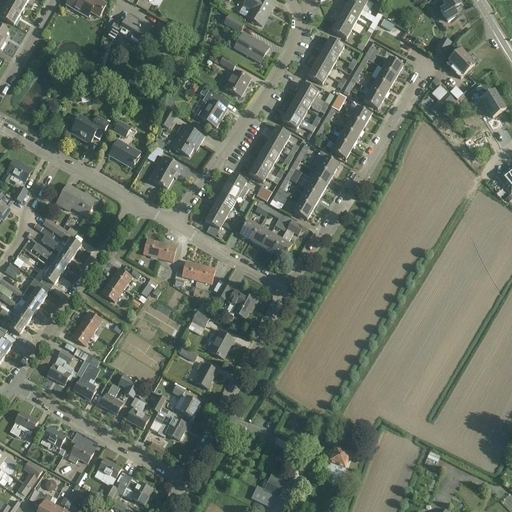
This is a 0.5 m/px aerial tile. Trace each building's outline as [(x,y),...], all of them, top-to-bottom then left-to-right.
[(19,0),(10,0),(6,7),(20,15),(27,4),(19,0)] [(70,0),(66,6),(67,7),(68,4),(81,12),(80,14),(88,18),(91,13),(99,18),(106,6),(96,0),(70,0)] [(246,0),(242,8),(243,8),(239,15),(247,19),(262,28),(275,6),(264,0),(246,0)] [(350,0),(348,4),(368,15),(373,5),(369,3),(364,0),(350,0)] [(446,8),(441,11),(448,23),(457,17),(453,10),(461,6),(457,0),(441,0),(446,8)] [(368,15),(348,4),(343,13),(358,21),(361,16),(365,18),(365,19),(372,24),(370,28),(374,31),(380,22),(375,19),(368,15)] [(6,7),(0,17),(0,18),(14,26),(20,15),(6,7)] [(343,13),(338,23),(352,31),(358,21),(343,13)] [(151,27),(142,22),(141,24),(129,16),(128,18),(124,25),(117,21),(108,37),(117,43),(121,36),(139,47),(151,27)] [(240,34),(244,26),(228,17),(224,24),(240,34)] [(391,32),(394,27),(384,21),(381,26),(391,32)] [(0,50),(5,43),(3,41),(8,32),(0,27),(0,23),(0,24),(0,23),(0,50)] [(347,41),(352,31),(338,23),(332,32),(347,41)] [(369,40),(374,31),(370,28),(364,38),(369,40)] [(260,64),(269,49),(243,34),(234,49),(260,64)] [(362,52),(369,40),(364,38),(360,46),(359,45),(357,49),(362,52)] [(445,55),(453,41),(447,38),(439,52),(445,55)] [(324,50),(339,58),(344,48),(330,40),(324,50)] [(379,53),(375,50),(372,49),(371,48),(364,59),(368,62),(373,64),(379,53)] [(333,67),(339,58),(324,50),(319,59),(333,67)] [(447,66),(450,63),(463,77),(460,80),(461,80),(475,66),(466,56),(467,55),(462,50),(446,66),(447,66)] [(216,54),(211,62),(218,66),(222,58),(216,54)] [(232,72),(236,66),(223,58),(220,64),(232,72)] [(313,69),(328,77),(333,67),(319,59),(313,69)] [(362,73),(368,62),(364,59),(358,70),(362,73)] [(389,59),(383,70),(397,78),(403,67),(389,59)] [(322,86),(328,77),(313,69),(308,78),(322,86)] [(355,85),(362,73),(358,70),(351,82),(355,85)] [(391,89),(397,78),(383,70),(377,81),(391,89)] [(241,98),(250,81),(236,73),(226,90),(241,98)] [(384,101),(391,89),(377,81),(370,92),(370,93),(384,101)] [(348,97),(355,85),(351,82),(343,95),(348,97)] [(299,94),(313,103),(318,93),(304,85),(299,94)] [(378,112),(384,101),(370,93),(370,92),(362,87),(359,92),(368,97),(364,103),(378,112)] [(439,102),(431,111),(437,117),(453,100),(440,87),(432,95),(439,102)] [(209,91),(204,100),(203,102),(210,107),(202,120),(216,129),(227,111),(222,108),(226,101),(209,91)] [(453,96),(453,98),(457,102),(463,96),(459,93),(456,93),(453,96)] [(481,101),(492,119),(506,111),(495,93),(481,101)] [(293,104),(307,112),(313,103),(299,94),(293,104)] [(325,104),(322,108),(326,111),(329,106),(334,98),(334,97),(330,95),(325,104)] [(339,95),(331,108),(338,112),(346,99),(339,95)] [(169,100),(164,108),(169,111),(171,109),(174,103),(169,100)] [(287,114),(302,122),(307,112),(293,104),(287,114)] [(317,105),(315,109),(316,111),(319,113),(323,115),(324,115),(326,111),(322,108),(317,105)] [(331,109),(325,120),(330,122),(337,126),(340,120),(333,116),(336,112),(331,109)] [(351,120),(365,129),(371,117),(357,109),(351,120)] [(159,124),(169,129),(176,117),(167,111),(159,124)] [(287,114),(282,123),(296,131),(299,126),(311,133),(307,140),(309,141),(315,129),(302,122),(287,114)] [(90,145),(94,138),(99,141),(109,124),(98,118),(93,125),(81,118),(71,134),(90,145)] [(325,120),(319,131),(323,133),(330,122),(325,120)] [(359,139),(365,129),(351,120),(344,131),(359,139)] [(60,122),(56,129),(62,132),(66,125),(60,122)] [(114,133),(125,139),(131,129),(120,122),(114,133)] [(189,158),(196,147),(198,148),(204,139),(182,126),(177,135),(181,137),(174,149),(189,158)] [(285,146),(291,137),(276,129),(271,138),(285,146)] [(317,144),(323,133),(319,131),(313,142),(317,144)] [(359,139),(344,131),(338,142),(352,150),(359,139)] [(265,147),(280,156),(285,146),(271,138),(265,147)] [(118,142),(109,157),(117,161),(118,159),(133,168),(140,154),(118,142)] [(352,150),(338,142),(332,153),(346,161),(352,150)] [(302,160),(309,149),(304,146),(298,158),(302,160)] [(147,160),(154,164),(158,157),(160,158),(164,152),(155,147),(147,160)] [(260,157),(274,165),(280,156),(265,147),(260,157)] [(254,167),(269,175),(274,165),(260,157),(254,167)] [(163,158),(150,181),(167,191),(174,179),(176,181),(183,169),(163,158)] [(298,158),(291,169),(296,171),(302,160),(298,158)] [(325,158),(318,170),(333,178),(339,167),(325,158)] [(7,173),(2,182),(8,185),(12,176),(25,184),(32,172),(14,162),(8,173),(7,173)] [(249,176),(263,184),(266,180),(277,186),(280,181),(276,179),(269,175),(254,167),(249,176)] [(290,181),(296,185),(300,179),(293,175),(296,171),(291,169),(285,180),(289,182),(290,181)] [(312,181),(326,189),(333,178),(318,170),(312,181)] [(511,175),(507,170),(496,179),(511,195),(511,194),(511,175)] [(227,185),(241,193),(245,196),(248,190),(244,188),(247,184),(232,176),(227,185)] [(285,180),(279,190),(283,192),(289,182),(285,180)] [(306,192),(320,200),(326,189),(312,181),(306,192)] [(227,185),(221,195),(236,203),(239,197),(243,200),(245,196),(241,193),(227,185)] [(68,186),(57,205),(69,213),(71,209),(87,218),(96,202),(68,186)] [(19,188),(13,199),(15,201),(21,204),(27,193),(22,190),(19,188)] [(256,197),(267,203),(272,194),(262,188),(256,197)] [(279,190),(270,206),(280,212),(283,206),(277,203),(283,192),(279,190)] [(314,210),(320,200),(306,192),(299,202),(314,210)] [(221,195),(216,204),(230,212),(236,203),(221,195)] [(0,221),(4,215),(7,217),(10,212),(2,206),(6,200),(0,196),(0,221)] [(293,213),(307,222),(314,210),(299,202),(293,213)] [(257,207),(268,214),(270,209),(259,203),(257,207)] [(216,204),(211,213),(225,222),(230,212),(216,204)] [(270,209),(268,214),(279,220),(281,216),(270,209)] [(211,213),(205,223),(219,231),(225,222),(211,213)] [(279,220),(290,226),(292,222),(281,216),(279,220)] [(65,249),(75,257),(82,247),(72,240),(73,238),(47,221),(43,226),(69,244),(65,249)] [(248,222),(245,228),(240,236),(251,243),(259,229),(248,222)] [(298,237),(303,229),(292,222),(290,226),(281,241),(273,255),(284,262),(292,247),(288,245),(294,234),(298,237)] [(45,236),(48,238),(50,235),(45,231),(37,225),(34,229),(42,234),(45,236)] [(259,229),(251,243),(262,249),(270,235),(259,229)] [(262,249),(273,255),(281,241),(270,235),(262,249)] [(75,257),(65,249),(64,250),(48,238),(45,236),(41,243),(54,252),(55,251),(61,254),(58,259),(68,266),(75,257)] [(147,241),(143,256),(158,260),(162,244),(147,241)] [(45,260),(48,261),(45,266),(51,269),(61,277),(68,266),(58,259),(36,244),(32,251),(45,260)] [(162,244),(158,260),(173,264),(177,248),(162,244)] [(289,256),(285,262),(292,266),(295,260),(289,256)] [(182,278),(197,282),(201,267),(186,263),(182,278)] [(10,266),(5,273),(14,280),(20,272),(10,266)] [(201,267),(197,282),(212,286),(216,271),(201,267)] [(54,287),(61,277),(51,269),(44,280),(54,287)] [(119,269),(111,282),(124,291),(132,278),(119,269)] [(40,306),(30,299),(24,295),(2,280),(0,281),(0,284),(1,286),(0,287),(0,293),(3,295),(9,299),(13,294),(21,300),(17,305),(33,316),(40,306)] [(31,286),(23,280),(20,284),(28,290),(31,286)] [(28,290),(24,295),(30,299),(40,306),(47,297),(40,292),(44,287),(34,280),(31,286),(28,290)] [(115,304),(124,291),(111,282),(102,295),(115,304)] [(224,285),(219,282),(213,292),(218,295),(217,297),(218,297),(224,285)] [(148,285),(141,295),(146,299),(153,289),(148,285)] [(225,301),(232,288),(224,285),(218,297),(225,301)] [(235,292),(230,301),(229,304),(230,305),(226,313),(233,318),(235,314),(246,320),(251,309),(253,310),(257,302),(243,295),(242,296),(235,292)] [(17,305),(9,300),(9,299),(3,295),(0,298),(0,299),(14,310),(20,314),(16,319),(26,327),(33,316),(17,305)] [(138,309),(140,305),(134,301),(131,305),(138,309)] [(205,316),(210,307),(203,304),(198,312),(205,316)] [(16,319),(7,313),(0,308),(0,314),(13,323),(9,330),(19,337),(26,327),(16,319)] [(89,313),(80,326),(94,335),(102,322),(89,313)] [(192,323),(204,330),(210,320),(197,313),(192,323)] [(80,326),(72,339),(85,348),(94,335),(80,326)] [(117,326),(113,331),(119,335),(122,330),(117,326)] [(0,353),(5,357),(12,347),(4,341),(8,336),(0,330),(0,353)] [(210,353),(224,361),(234,341),(216,332),(213,339),(217,341),(210,353)] [(180,354),(179,355),(195,363),(198,356),(181,347),(178,353),(180,354)] [(65,387),(69,378),(74,370),(65,365),(67,363),(70,365),(73,358),(62,352),(58,358),(59,359),(55,366),(54,366),(48,377),(65,387)] [(100,363),(88,356),(85,361),(97,368),(100,363)] [(208,390),(217,372),(201,364),(197,370),(201,373),(196,384),(208,390)] [(74,392),(91,402),(97,391),(88,386),(91,381),(92,381),(97,371),(89,367),(81,382),(80,381),(74,392)] [(129,379),(124,388),(126,390),(124,394),(133,399),(140,385),(129,379)] [(106,396),(105,398),(100,407),(117,416),(123,406),(114,401),(120,391),(112,386),(107,396),(106,396)] [(176,387),(173,394),(181,399),(175,410),(180,412),(192,419),(200,405),(187,399),(183,396),(185,392),(176,387)] [(138,390),(135,396),(140,399),(144,393),(141,391),(138,390)] [(160,397),(154,407),(160,410),(166,400),(160,397)] [(132,411),(126,422),(143,431),(149,420),(140,415),(146,405),(139,401),(133,411),(132,411)] [(172,423),(166,419),(170,413),(162,408),(154,422),(162,427),(159,434),(165,437),(166,435),(180,442),(188,427),(174,420),(172,423)] [(10,434),(17,438),(20,432),(30,437),(38,422),(21,413),(15,424),(15,425),(10,434)] [(51,445),(59,450),(66,438),(49,429),(43,440),(44,441),(41,446),(48,449),(51,445)] [(151,443),(149,447),(160,454),(163,449),(151,443)] [(78,461),(87,466),(94,454),(77,444),(70,456),(71,457),(69,461),(76,465),(78,461)] [(34,459),(45,465),(51,453),(41,447),(34,459)] [(345,469),(348,463),(351,453),(335,447),(328,464),(331,464),(330,467),(326,468),(325,471),(326,475),(330,477),(331,480),(330,483),(332,486),(336,488),(339,486),(340,483),(343,482),(346,483),(350,481),(351,477),(350,474),(347,473),(345,469)] [(427,459),(437,464),(440,458),(429,453),(427,459)] [(0,470),(5,473),(11,477),(15,472),(4,464),(7,460),(2,456),(0,454),(0,470)] [(427,459),(424,465),(435,469),(437,464),(427,459)] [(122,470),(105,460),(98,472),(99,472),(97,477),(104,481),(103,483),(109,487),(102,500),(103,500),(112,505),(113,500),(117,491),(111,488),(115,481),(115,482),(122,470)] [(29,475),(22,486),(30,491),(42,473),(29,464),(24,471),(29,475)] [(251,500),(271,510),(288,476),(275,470),(265,489),(264,491),(257,487),(251,500)] [(88,476),(82,473),(75,484),(81,488),(88,476)] [(117,491),(113,500),(115,501),(119,495),(122,497),(131,501),(132,500),(145,507),(153,492),(139,484),(138,486),(132,483),(133,480),(125,476),(117,491)] [(45,485),(45,488),(46,490),(49,492),(52,492),(54,491),(56,489),(56,486),(55,483),(53,481),(50,481),(47,482),(45,485)] [(18,498),(23,501),(30,491),(22,486),(17,493),(20,495),(18,498)] [(50,511),(54,506),(50,504),(53,499),(47,496),(47,498),(40,494),(38,497),(45,501),(41,508),(38,511),(50,511)] [(102,502),(103,500),(102,500),(99,498),(91,494),(86,503),(94,505),(102,502)] [(38,497),(34,505),(41,508),(45,501),(38,497)] [(12,499),(9,504),(7,502),(5,505),(15,511),(23,501),(18,498),(16,502),(12,499)] [(111,506),(121,511),(124,511),(127,507),(115,501),(113,500),(112,505),(111,506)] [(0,511),(15,511),(5,505),(2,503),(1,505),(4,507),(0,511)]
